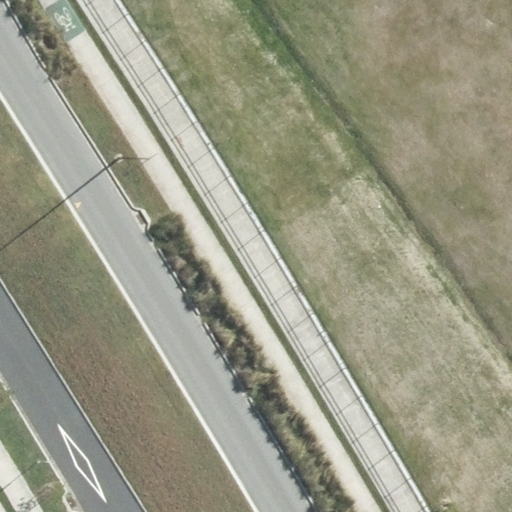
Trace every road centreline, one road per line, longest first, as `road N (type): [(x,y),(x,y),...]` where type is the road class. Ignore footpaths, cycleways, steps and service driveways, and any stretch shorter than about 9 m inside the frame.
road 1 (secondary): [(0,42),(281,511)]
road 2 (secondary): [(115,511),(0,328)]
